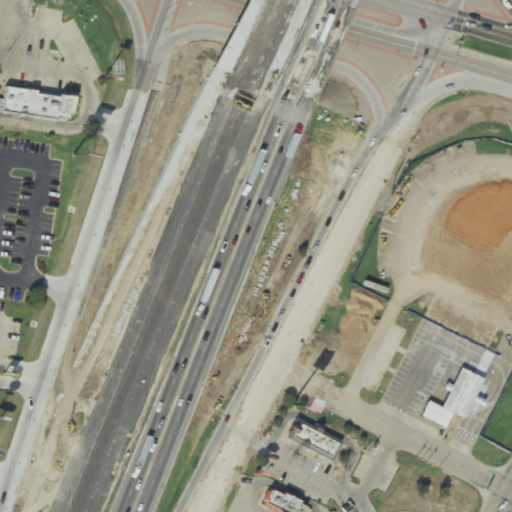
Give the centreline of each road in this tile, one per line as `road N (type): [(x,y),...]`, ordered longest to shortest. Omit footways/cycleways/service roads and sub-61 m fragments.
road 1 (secondary): [(198,511),(450,15)]
road 2 (secondary): [(172,0),(2,511)]
road 3 (motorway): [(222,69),(16,511)]
road 4 (motorway): [(249,78),(76,511)]
road 5 (motorway): [(117,511),(299,91)]
road 6 (secondary): [(364,188),(381,112),(364,80),(339,65),(215,30),(162,48),(141,83)]
road 7 (residential): [(273,365),(511,492)]
road 8 (trunk): [(256,0),(436,49)]
road 9 (trunk): [(371,174),(434,93),(467,81),(511,84)]
